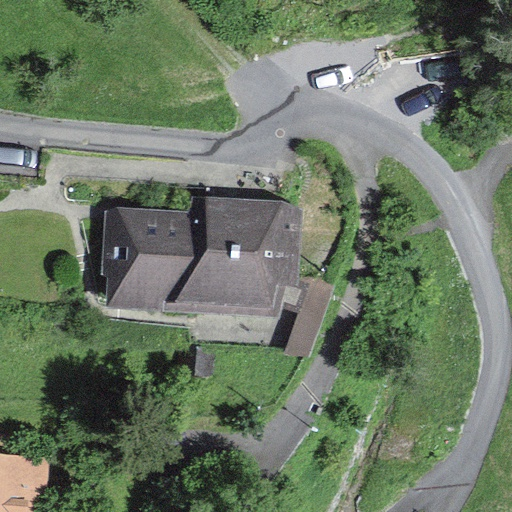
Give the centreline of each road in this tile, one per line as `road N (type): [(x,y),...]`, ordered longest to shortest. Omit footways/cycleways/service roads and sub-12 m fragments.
road 1 (track): [(275,446),(332,354),(367,242),(368,193),(350,117)]
road 2 (track): [(461,463),(499,357),(495,312),(463,210)]
road 3 (track): [(0,124),(251,146)]
